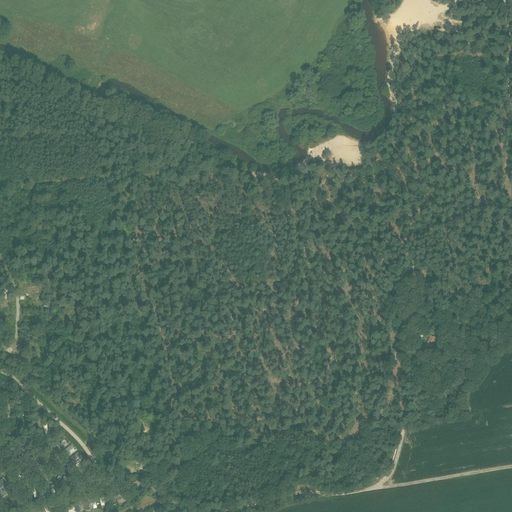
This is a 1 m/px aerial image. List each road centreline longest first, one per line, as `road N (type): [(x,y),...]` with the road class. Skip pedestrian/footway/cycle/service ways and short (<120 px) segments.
road 1 (track): [(221,511),(302,492),(375,488),(393,469),(414,416),(511,332)]
road 2 (track): [(375,488),(511,467)]
